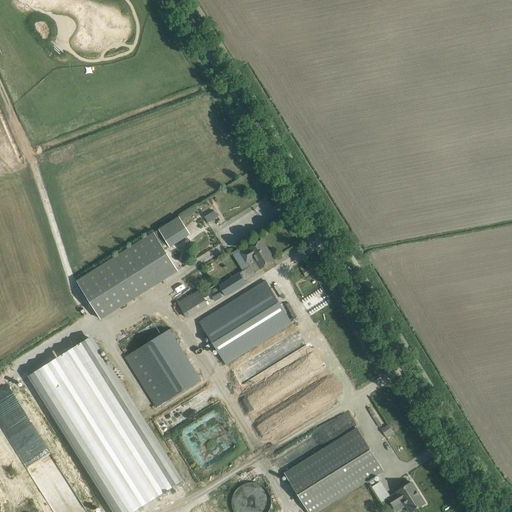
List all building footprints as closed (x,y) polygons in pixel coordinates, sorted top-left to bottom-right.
[(218,217),(215,211),(204,217),(208,223),(218,217)] [(153,232),(154,232),(162,245),(167,242),(170,247),(190,234),(179,216),(153,232)] [(154,232),(76,280),(100,319),(177,270),(162,245),(154,232)] [(254,273),(274,260),(262,240),(241,253),(246,262),(247,262),(254,273)] [(239,273),(219,286),(225,296),(246,283),(239,273)] [(225,365),(284,328),(292,323),(266,281),(199,322),(225,365)] [(198,290),(177,303),(186,318),(207,305),(198,290)] [(169,328),(124,353),(153,405),(198,380),(169,328)] [(91,338),(31,376),(116,511),(130,511),(180,480),(91,338)] [(350,434),(285,474),(308,511),(314,511),(364,481),(375,474),(383,469),(358,429),(350,434)] [(266,490),(265,488),(264,487),(263,486),(261,485),(260,484),(258,484),(256,483),(255,483),(253,482),(251,482),(249,482),(248,483),(246,483),(244,484),(243,484),(241,485),(240,486),(238,487),(237,488),(236,490),(235,491),(234,492),(233,494),(233,496),(232,497),(232,499),(231,501),(231,502),(231,504),(232,506),(232,507),(232,509),(233,511),(268,511),(269,511),(270,509),(270,507),(271,506),(271,504),(271,502),(271,501),(271,499),(270,497),(270,496),(269,494),(268,492),(268,491),(266,490)] [(388,498),(393,505),(402,499),(410,511),(411,511),(425,503),(412,482),(397,491),(398,492),(388,498)] [(388,491),(378,497),(382,502),(388,498),(387,497),(390,495),(388,491)] [(196,511),(209,511),(205,499),(193,503),(196,511)]
